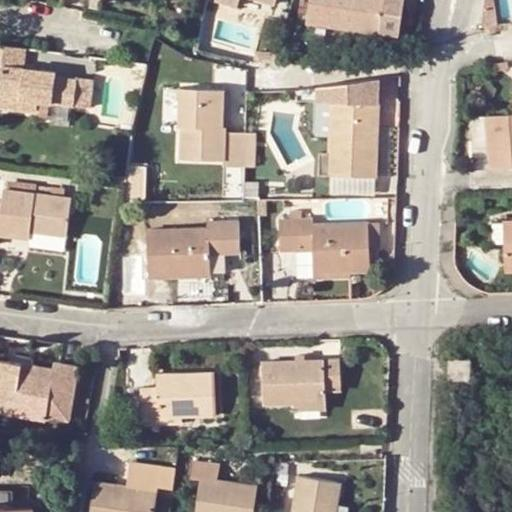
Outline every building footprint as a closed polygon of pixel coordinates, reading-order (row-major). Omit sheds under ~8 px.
[(306,0),(303,28),(348,33),(348,29),(392,35),(397,0),(306,0)] [(492,0),(478,0),(476,25),(490,27),(492,0)] [(161,25),(164,33),(174,29),(171,21),(161,25)] [(0,100),(14,104),(13,111),(32,114),(33,102),(47,104),(68,107),(71,83),(50,79),(51,75),(18,70),(21,47),(0,44),(0,100)] [(510,60),(491,64),(492,70),(511,66),(510,60)] [(328,132),(376,132),(378,123),(368,123),(367,100),(377,100),(377,78),(367,79),(314,88),(315,105),(329,105),(328,132)] [(88,85),(71,83),(68,107),(84,109),(88,85)] [(169,118),(177,118),(179,83),(170,83),(169,118)] [(241,163),(242,127),(223,127),(223,121),(220,121),(221,85),(179,83),(177,118),(181,119),(179,153),(220,155),(220,162),(241,163)] [(296,106),(315,105),(314,88),(296,91),(296,106)] [(0,108),(13,111),(14,104),(0,100),(0,108)] [(367,100),(368,123),(378,123),(377,100),(367,100)] [(47,104),(33,102),(32,114),(31,119),(44,121),(47,104)] [(511,113),(487,115),(489,146),(478,147),(479,169),(511,167),(511,113)] [(328,177),(376,176),(376,132),(328,132),(328,177)] [(0,189),(0,236),(22,238),(22,231),(56,235),(59,236),(64,197),(0,189)] [(365,223),(310,225),(310,219),(277,220),(278,251),(296,250),(296,241),(310,241),(310,250),(311,272),(347,270),(366,269),(365,247),(365,223)] [(221,275),(220,252),(237,252),(235,221),(204,222),(205,227),(145,230),(147,277),(174,276),(207,275),(221,275)] [(511,221),(501,222),(502,262),(511,262),(511,221)] [(375,223),(365,223),(365,247),(376,246),(375,223)] [(56,235),(22,231),(22,238),(56,242),(56,235)] [(310,241),(296,241),(296,250),(310,250),(310,241)] [(511,262),(502,262),(502,274),(511,273),(511,262)] [(347,278),(347,270),(311,272),(311,279),(347,278)] [(207,283),(207,275),(174,276),(175,284),(207,283)] [(55,361),(54,367),(0,358),(0,406),(2,410),(45,417),(46,414),(69,417),(77,365),(55,361)] [(467,361),(447,359),(446,378),(466,379),(467,361)] [(338,361),(261,363),(262,404),(292,403),(323,403),(323,390),(339,389),(338,361)] [(242,412),(240,367),(227,368),(229,412),(242,412)] [(157,425),(157,417),(179,416),(214,416),(213,373),(155,374),(155,387),(156,399),(140,399),(140,425),(157,425)] [(139,387),(140,399),(156,399),(155,387),(139,387)] [(157,417),(157,425),(180,424),(179,416),(157,417)] [(252,511),(256,485),(214,480),(216,463),(192,460),(190,477),(198,478),(193,511),(252,511)] [(151,511),(158,468),(127,463),(123,487),(92,483),(87,511),(151,511)] [(331,511),(336,482),(296,476),(290,511),(331,511)] [(11,506),(11,498),(0,498),(0,511),(32,511),(33,507),(11,506)]
